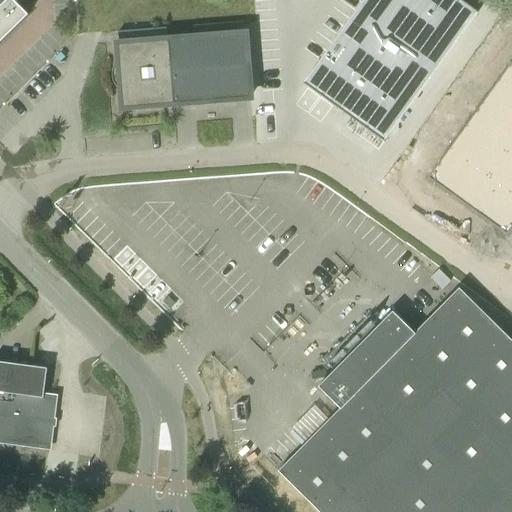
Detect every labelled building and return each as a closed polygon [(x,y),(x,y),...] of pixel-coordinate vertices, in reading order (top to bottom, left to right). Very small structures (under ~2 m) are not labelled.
[(0,0),(0,43),(28,17),(11,0),(0,0)] [(459,0),(359,0),(301,82),(326,100),(381,140),(475,10),(459,0)] [(245,41),(118,51),(123,115),(250,105),(245,41)] [(511,228),(511,73),(439,174),(511,228)] [(511,511),(511,342),(459,289),(414,334),(392,313),(317,388),(339,410),(277,473),(317,511),(511,511)] [(0,440),(46,446),(52,399),(42,398),(46,369),(0,363),(0,440)]
